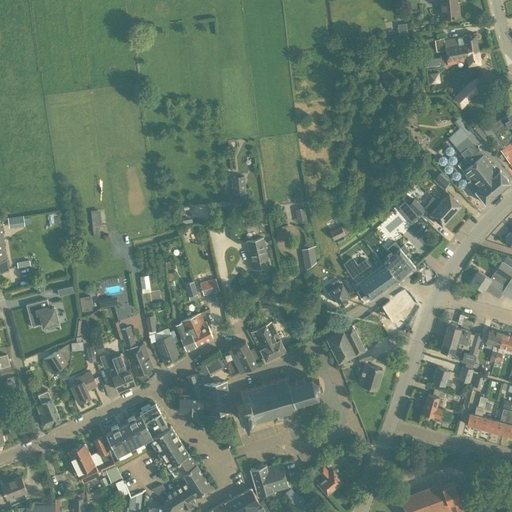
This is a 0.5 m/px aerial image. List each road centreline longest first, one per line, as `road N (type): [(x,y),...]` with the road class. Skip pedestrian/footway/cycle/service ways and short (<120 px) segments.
road 1 (residential): [(294,354),(403,283),(434,296)]
road 2 (residential): [(42,443),(0,297)]
road 3 (residential): [(389,424),(434,296)]
road 4 (residential): [(511,456),(389,424)]
road 5 (residential): [(434,296),(456,259),(511,199)]
road 6 (residential): [(152,387),(42,443)]
